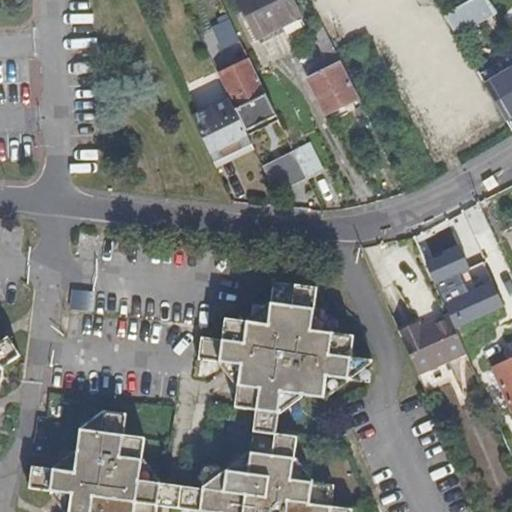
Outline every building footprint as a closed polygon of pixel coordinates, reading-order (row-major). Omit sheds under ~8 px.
[(299,19),(290,0),(237,0),(257,39),(299,19)] [(480,9),(490,3),(488,0),(475,0),(474,1),(480,9)] [(458,8),(445,16),(452,27),(465,19),(458,8)] [(241,45),(229,20),(214,29),(222,45),(227,43),(229,46),(233,44),(235,48),(241,45)] [(335,51),(331,43),(321,48),(330,67),(339,63),(340,62),(335,51)] [(249,59),(218,74),(246,131),(277,116),(249,59)] [(339,63),(330,67),(308,78),(326,115),(357,99),(339,63)] [(511,69),(486,85),(507,120),(511,116),(511,69)] [(228,98),(192,116),(213,162),(250,144),(228,98)] [(250,144),(213,162),(216,169),(253,151),(250,144)] [(299,162),(296,154),(291,146),(284,149),(292,165),(299,162)] [(299,162),(308,181),(325,172),(312,146),(296,154),(299,162)] [(437,254),(423,260),(440,295),(453,289),(437,254)] [(252,431),(275,433),(281,391),(323,396),(326,376),(367,381),(370,359),(351,356),(353,334),(309,329),(315,286),(270,280),(266,323),(223,318),(220,341),(199,338),(195,357),(219,361),(239,364),(233,406),(255,410),(252,431)] [(72,289),(71,309),(93,310),(94,291),(72,289)] [(400,333),(418,374),(465,351),(449,315),(421,329),(418,324),(400,333)] [(0,367),(19,355),(8,337),(0,342),(0,367)] [(511,360),(482,374),(491,394),(487,396),(492,409),(508,401),(511,410),(511,360)] [(168,507),(172,484),(138,480),(143,437),(121,434),(123,414),(101,411),(78,428),(72,472),(30,466),(27,488),(70,494),(67,511),(156,511),(157,506),(168,507)] [(275,433),(252,431),(246,473),(204,468),(200,488),(172,484),(168,507),(202,511),(350,511),(351,508),(331,505),(333,485),(290,479),(296,436),(275,433)]
